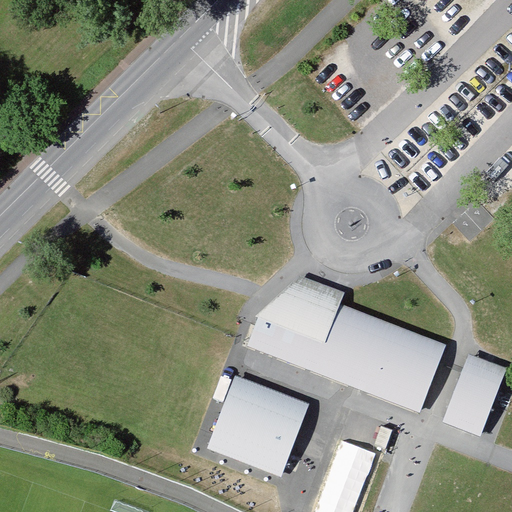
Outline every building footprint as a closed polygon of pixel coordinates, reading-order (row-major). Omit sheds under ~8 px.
[(298,280),(257,318),(275,325),(315,287),(298,280)] [(275,325),(257,318),(247,344),(351,384),(420,410),(443,350),(336,308),(315,287),(275,325)] [(504,373),(466,358),(461,371),(499,385),(504,373)] [(461,371),(443,419),(481,433),(499,385),(461,371)] [(303,410),(235,385),(212,446),(280,471),(303,410)] [(385,450),(392,431),(381,427),(374,446),(385,450)] [(362,511),(379,465),(345,453),(324,511),(362,511)]
